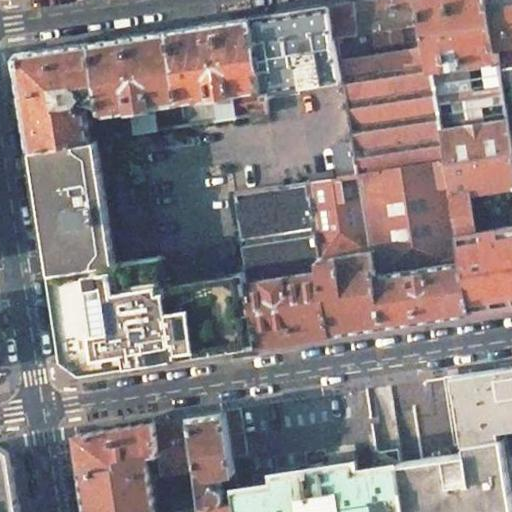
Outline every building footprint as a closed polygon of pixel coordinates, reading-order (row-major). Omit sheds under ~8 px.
[(359,0),(332,4),(343,79),(354,140),(359,173),(361,173),(447,162),(421,0),(359,0)] [(511,131),(502,69),(490,0),(421,0),(447,162),(511,151),(511,131)] [(511,0),(490,0),(502,69),(511,67),(511,0)] [(332,4),(253,17),(267,97),(274,96),(273,90),(343,79),(332,4)] [(267,97),(253,17),(219,22),(171,30),(183,102),(187,126),(269,113),(267,97)] [(126,36),(92,42),(103,110),(103,114),(137,108),(138,115),(132,116),(133,120),(105,124),(107,139),(158,131),(155,112),(150,113),(149,107),(183,102),(171,30),(126,36)] [(24,91),(25,103),(26,102),(34,149),(93,140),(88,110),(103,110),(92,42),(22,53),(20,54),(19,57),(24,91)] [(93,140),(34,149),(53,272),(85,267),(117,262),(99,140),(98,139),(93,140)] [(354,140),(334,143),(339,176),(359,173),(354,140)] [(511,151),(447,162),(462,261),(470,313),(511,306),(511,151)] [(361,173),(377,274),(462,261),(447,162),(361,173)] [(249,271),(261,344),(333,334),(470,313),(462,261),(377,274),(361,173),(359,173),(339,176),(235,192),(249,271)] [(85,267),(53,272),(65,351),(87,348),(91,370),(180,357),(179,348),(178,340),(177,340),(174,323),(169,288),(163,255),(117,262),(85,267)] [(261,344),(249,271),(226,275),(227,280),(169,288),(174,323),(177,340),(178,340),(179,348),(180,357),(261,344)] [(468,450),(403,461),(409,511),(511,511),(511,480),(505,437),(502,437),(500,424),(511,421),(511,366),(449,376),(460,445),(467,444),(468,450)] [(225,410),(232,458),(249,456),(242,408),(225,410)] [(232,458),(225,410),(190,415),(198,468),(203,505),(238,500),(236,488),(232,458)] [(198,468),(190,415),(157,421),(162,453),(165,473),(198,468)] [(83,470),(123,464),(122,458),(150,455),(162,453),(157,421),(78,433),(83,470)] [(20,511),(18,492),(13,465),(0,455),(0,511),(20,511)] [(89,511),(157,511),(159,511),(152,468),(156,467),(156,463),(151,463),(150,455),(122,458),(123,464),(83,470),(89,511)] [(355,460),(276,473),(277,481),(236,488),(238,500),(239,511),(409,511),(403,461),(357,469),(355,460)] [(203,505),(199,505),(200,511),(239,511),(238,500),(203,505)]
